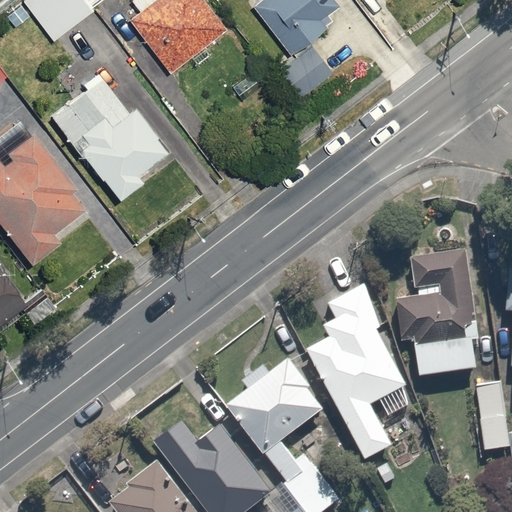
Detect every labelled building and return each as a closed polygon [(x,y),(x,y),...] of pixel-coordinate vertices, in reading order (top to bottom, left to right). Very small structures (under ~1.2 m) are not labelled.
[(21,0),(48,37),(99,0),(21,0)] [(127,0),(133,6),(122,15),(166,70),(227,22),(208,0),(127,0)] [(251,0),(248,3),(287,53),(343,9),(335,0),(251,0)] [(96,72),(46,114),(114,194),(164,152),(96,72)] [(0,225),(33,268),(63,245),(56,235),(87,212),(74,196),(78,190),(35,134),(32,136),(21,122),(0,138),(0,225)] [(477,364),(467,241),(406,246),(409,287),(393,289),(397,337),(413,336),(415,369),(477,364)] [(0,313),(26,291),(0,261),(0,313)] [(505,392),(511,392),(511,263),(499,263),(497,335),(507,335),(506,376),(505,392)] [(322,332),(299,342),(361,452),(386,438),(375,418),(414,396),(363,279),(321,297),(329,315),(317,321),(322,332)] [(281,348),(218,397),(299,502),(306,511),(328,495),(279,432),(321,399),(281,348)] [(505,392),(506,376),(476,376),(474,445),(504,446),(505,392)] [(174,419),(147,439),(157,452),(202,511),(242,511),(274,488),(220,417),(189,440),(174,419)] [(202,511),(157,452),(101,494),(114,511),(202,511)] [(399,475),(386,455),(367,468),(380,488),(399,475)] [(306,511),(299,502),(286,511),(306,511)]
